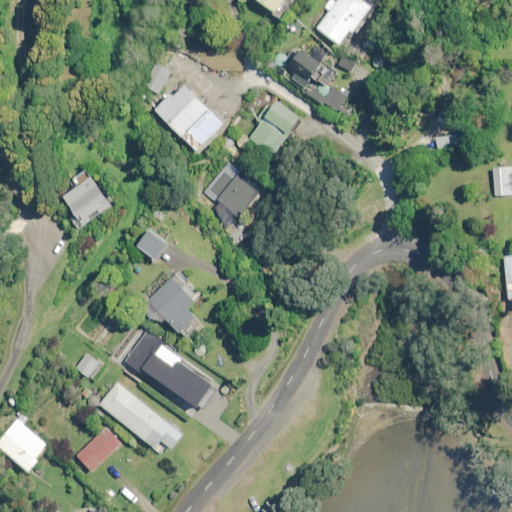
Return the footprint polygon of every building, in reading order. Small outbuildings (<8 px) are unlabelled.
[(258,0),(280,14),(288,0),(258,0)] [(352,33),(355,34),(357,31),(359,33),(367,23),(365,21),(374,9),(362,0),(360,0),(360,1),(357,0),(340,0),(338,3),(333,0),(331,0),(326,8),(331,12),(319,29),(342,46),(352,33)] [(292,80),(310,92),(314,84),(312,83),(323,66),(303,53),(293,69),(298,72),(292,80)] [(161,98),(174,70),(163,65),(150,93),(161,98)] [(160,112),(170,122),(165,128),(171,134),(177,129),(202,154),(229,127),(188,86),(160,112)] [(349,97),(335,89),(326,103),(340,112),(349,97)] [(158,110),(147,101),(140,109),(151,118),(158,110)] [(302,119),(280,103),(273,112),(268,109),(261,119),(266,122),(253,140),(276,156),(302,119)] [(231,163),(204,194),(223,210),(226,206),(241,219),(261,194),(241,176),(243,173),(231,163)] [(511,196),(511,168),(496,169),(497,197),(511,196)] [(114,207),(89,173),(78,181),(82,186),(66,197),(77,213),(71,217),(81,231),(91,224),(114,207)] [(253,237),(245,225),(229,236),(237,248),(253,237)] [(171,245),(148,229),(137,246),(159,262),(171,245)] [(200,299),(178,276),(146,308),(162,324),(167,319),(189,340),(204,325),(190,310),(200,299)] [(211,380),(172,351),(155,374),(194,403),(211,380)] [(143,383),(154,369),(138,356),(127,370),(143,383)] [(106,367),(94,358),(86,369),(89,371),(87,374),(96,381),(106,367)] [(102,406),(163,454),(170,446),(175,451),(186,436),(119,384),(102,406)] [(51,445),(18,420),(0,442),(0,447),(32,473),(40,463),(38,461),(51,445)] [(124,445),(109,429),(80,457),(94,473),(124,445)]
